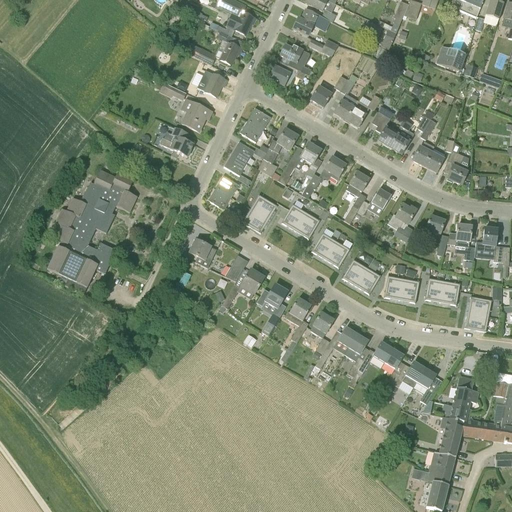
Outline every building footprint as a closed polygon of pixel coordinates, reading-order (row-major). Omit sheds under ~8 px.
[(242,15),(245,8),(228,0),(219,0),(215,9),(230,17),(222,33),(232,37),(234,32),(245,37),(251,25),(253,26),(255,21),(242,15)] [(334,6),(322,1),(321,0),(307,0),(305,5),(322,14),(323,11),(324,11),(321,19),(332,24),(335,17),(331,14),(335,6),(334,6)] [(422,0),(421,5),(420,6),(428,8),(428,9),(435,11),(438,0),(422,0)] [(453,0),(455,0),(454,3),(461,6),(458,12),(475,19),(483,0),(453,0)] [(497,2),(490,0),(489,0),(484,17),(498,21),(503,5),(497,3),(497,2)] [(187,16),(192,7),(180,1),(175,10),(187,16)] [(415,22),(420,6),(421,5),(409,1),(403,18),(415,22)] [(393,20),(395,21),(400,23),(407,6),(400,3),(393,20)] [(511,6),(507,5),(503,21),(501,28),(509,30),(507,40),(504,39),(502,45),(511,47),(511,6)] [(299,35),(308,39),(313,28),(318,18),(305,11),(300,21),(297,20),(292,32),(297,34),(297,35),(299,36),(299,35)] [(205,22),(207,16),(198,13),(196,19),(205,22)] [(474,31),(480,33),(484,21),(477,19),(476,25),(474,31)] [(400,23),(395,21),(390,32),(395,35),(400,23)] [(405,43),(408,32),(398,30),(395,40),(405,43)] [(395,35),(390,32),(387,31),(380,48),(388,52),(395,35)] [(219,60),(218,61),(231,67),(236,56),(238,57),(241,51),(225,44),(228,37),(219,33),(216,39),(221,42),(214,57),(216,58),(215,59),(219,60)] [(307,47),(331,59),(337,47),(326,41),(323,47),(311,41),(307,47)] [(211,68),(215,59),(216,58),(214,57),(201,51),(193,47),(192,48),(188,56),(211,68)] [(279,57),(296,65),(302,53),(292,48),(291,50),(284,47),(279,57)] [(435,65),(459,74),(465,56),(442,48),(435,65)] [(291,86),(294,78),(301,81),(304,76),(296,72),(281,64),(275,75),(272,73),(268,81),(274,84),(276,86),(276,85),(283,88),(285,83),(291,86)] [(296,72),(304,76),(308,78),(311,72),(299,66),(296,72)] [(465,74),(474,78),(477,70),(467,66),(465,74)] [(208,82),(203,93),(215,99),(221,87),(223,88),(226,83),(209,74),(206,81),(208,82)] [(482,74),(480,82),(500,88),(502,80),(482,74)] [(339,93),(346,97),(353,86),(353,85),(357,79),(351,76),(347,82),(347,81),(346,82),(339,93)] [(333,89),(339,93),(346,82),(340,78),(333,89)] [(182,102),(185,96),(163,85),(159,94),(170,100),(171,97),(182,102)] [(331,96),(318,88),(310,102),(323,110),(331,96)] [(434,100),(441,103),(444,97),(437,94),(434,100)] [(357,103),(353,109),(345,123),(357,131),(365,116),(368,110),(373,113),(381,99),(375,95),(367,108),(357,103)] [(362,98),(359,103),(366,107),(369,102),(362,98)] [(332,116),(345,123),(353,109),(341,101),(332,116)] [(186,116),(181,126),(198,134),(205,120),(207,122),(211,114),(184,102),(179,112),(186,116)] [(386,126),(397,109),(389,104),(385,110),(381,108),(371,125),(379,130),(383,123),(386,126)] [(247,123),(262,132),(269,119),(254,110),(247,123)] [(422,134),(432,118),(435,113),(433,112),(430,118),(425,115),(416,130),(422,134)] [(419,139),(425,142),(435,125),(433,123),(435,119),(432,118),(422,134),(419,139)] [(389,150),(405,123),(403,121),(399,128),(396,134),(385,128),(377,142),(389,150)] [(262,132),(247,123),(239,135),(255,144),(262,132)] [(405,123),(389,150),(401,157),(413,136),(408,132),(411,127),(405,123)] [(162,140),(159,146),(187,159),(193,146),(185,143),(188,136),(174,129),(171,137),(175,139),(172,145),(162,140)] [(284,131),(276,146),(289,153),(297,139),(284,131)] [(451,154),(451,153),(453,143),(447,141),(444,153),(451,154)] [(423,169),(433,151),(434,149),(423,143),(421,148),(420,148),(412,163),(423,169)] [(231,156),(246,166),(254,153),(238,144),(231,156)] [(311,179),(313,176),(321,164),(315,161),(320,153),(308,145),(299,159),(300,159),(297,164),(291,160),(277,183),(285,187),(290,179),(288,178),(294,169),(299,172),(304,163),(310,166),(305,175),(311,179)] [(433,151),(423,169),(435,175),(443,160),(444,156),(433,151)] [(451,153),(451,154),(447,163),(453,165),(452,167),(446,180),(461,187),(467,173),(465,172),(467,168),(460,166),(464,159),(451,153)] [(246,166),(231,156),(223,169),(239,178),(246,166)] [(313,176),(311,179),(307,188),(303,185),(300,189),(304,192),(301,197),(307,201),(313,191),(315,192),(319,184),(320,185),(324,180),(328,182),(330,179),(336,183),(345,167),(331,159),(328,165),(327,165),(318,179),(313,176)] [(277,169),(272,166),(263,161),(258,171),(271,179),(277,169)] [(61,211),(55,225),(59,227),(53,240),(60,243),(58,248),(57,248),(46,271),(67,281),(64,288),(82,297),(95,272),(104,276),(110,264),(108,263),(113,251),(100,245),(96,252),(87,248),(95,231),(105,235),(106,233),(113,217),(111,216),(115,208),(128,214),(135,198),(127,194),(133,181),(117,174),(114,180),(99,172),(93,186),(89,184),(85,194),(84,193),(80,204),(72,200),(65,213),(61,211)] [(357,214),(363,203),(365,201),(365,200),(365,199),(360,196),(368,182),(356,174),(346,192),(357,199),(351,210),(357,214)] [(215,190),(230,199),(238,187),(222,178),(215,190)] [(230,199),(215,190),(207,203),(223,212),(230,199)] [(363,203),(357,214),(356,214),(363,218),(366,211),(378,218),(390,198),(378,191),(369,207),(363,203)] [(250,211),(268,222),(276,208),(258,197),(250,211)] [(309,210),(317,215),(321,211),(312,205),(309,210)] [(282,224),(295,233),(305,215),(292,207),(282,224)] [(392,217),(387,227),(396,232),(393,237),(404,244),(411,233),(405,229),(407,227),(415,212),(410,209),(409,211),(402,207),(394,219),(392,217)] [(268,222),(250,211),(242,224),(260,235),(268,222)] [(305,215),(295,233),(308,240),(318,223),(305,215)] [(430,217),(425,232),(439,237),(444,222),(430,217)] [(447,246),(465,248),(463,261),(473,263),(475,250),(468,249),(469,244),(471,229),(457,227),(455,236),(449,235),(447,246)] [(502,265),(502,252),(494,251),(496,231),(483,230),(481,253),(493,254),(493,264),(502,265)] [(311,253),(325,261),(335,244),(322,235),(311,253)] [(436,257),(442,258),(447,239),(441,237),(436,257)] [(189,255),(197,259),(194,264),(207,270),(213,257),(207,254),(210,249),(195,242),(189,255)] [(335,244),(325,261),(338,269),(349,252),(335,244)] [(362,266),(375,272),(380,262),(366,256),(362,266)] [(342,280),(355,287),(365,270),(352,262),(342,280)] [(224,278),(235,283),(243,271),(232,265),(224,278)] [(394,279),(402,280),(405,267),(397,265),(394,279)] [(413,283),(416,271),(405,269),(403,281),(413,283)] [(365,270),(355,287),(369,296),(379,278),(365,270)] [(250,272),(239,289),(253,297),(262,282),(255,278),(256,276),(250,272)] [(383,299),(399,302),(403,281),(387,279),(383,299)] [(403,281),(399,302),(414,304),(418,284),(403,281)] [(424,301),(440,304),(443,284),(428,281),(424,301)] [(443,284),(440,304),(455,307),(459,286),(443,284)] [(221,307),(227,311),(239,290),(234,286),(221,307)] [(274,286),(264,304),(276,311),(283,301),(280,299),(284,293),(274,286)] [(467,314),(487,318),(490,303),(470,299),(467,314)] [(287,314),(283,319),(298,328),(290,341),(292,342),(286,352),(290,354),(304,332),(307,326),(301,323),(310,309),(297,301),(289,315),(287,314)] [(309,333),(322,340),(333,322),(320,314),(309,333)] [(487,318),(467,314),(464,329),(485,333),(487,318)] [(260,335),(266,339),(279,318),(273,315),(260,335)] [(336,345),(337,344),(348,350),(357,337),(345,330),(341,337),(336,333),(331,342),(336,345)] [(248,336),(244,343),(251,348),(255,341),(248,336)] [(357,337),(348,350),(359,357),(367,343),(357,337)] [(329,344),(322,340),(315,352),(318,354),(322,356),(329,344)] [(372,358),(383,365),(392,351),(381,344),(372,358)] [(392,351),(383,365),(394,371),(403,357),(392,351)] [(347,376),(352,379),(363,362),(358,359),(347,376)] [(348,387),(353,390),(368,365),(363,362),(352,379),(348,387)] [(412,390),(416,384),(424,370),(413,364),(404,379),(398,376),(393,386),(398,389),(401,383),(412,390)] [(483,376),(492,378),(494,368),(485,366),(483,376)] [(424,370),(416,384),(426,391),(419,403),(425,406),(438,388),(431,383),(435,377),(424,370)] [(393,373),(387,383),(393,386),(398,376),(393,373)] [(452,407),(467,410),(468,404),(475,405),(477,394),(470,393),(473,382),(458,379),(452,407)] [(501,423),(498,443),(503,443),(503,445),(505,445),(506,444),(511,444),(511,424),(509,424),(511,408),(511,404),(511,387),(495,384),(493,398),(497,398),(495,405),(504,408),(502,420),(501,420),(501,423)] [(463,422),(467,423),(470,412),(466,411),(467,410),(452,407),(449,420),(463,422)] [(444,430),(438,454),(454,458),(460,436),(463,422),(449,420),(442,418),(439,429),(444,430)] [(483,440),(498,443),(501,423),(494,422),(493,427),(467,423),(463,422),(460,436),(481,440),(481,441),(482,442),(483,440)] [(430,467),(436,469),(451,472),(454,458),(438,454),(433,453),(430,467)] [(496,468),(511,467),(511,466),(511,457),(496,457),(496,468)] [(441,511),(442,508),(446,491),(447,487),(451,473),(451,472),(436,469),(425,510),(434,511),(441,511)]
